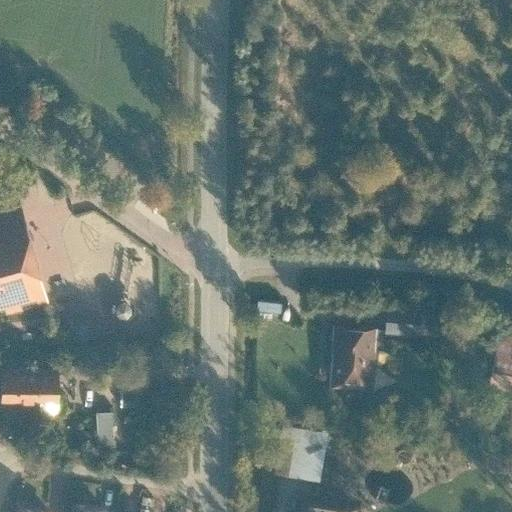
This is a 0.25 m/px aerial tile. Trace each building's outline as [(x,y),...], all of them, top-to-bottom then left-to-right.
[(0,315),(48,303),(19,193),(0,198),(0,315)] [(392,301),(392,328),(422,329),(423,302),(392,301)] [(370,318),(334,318),(333,401),(369,401),(370,318)] [(511,347),(503,346),(495,388),(511,391),(511,347)] [(57,372),(0,370),(0,398),(57,400),(57,372)] [(112,448),(109,413),(89,415),(92,449),(112,448)] [(285,482),(290,445),(275,443),(270,480),(285,482)] [(361,511),(362,505),(290,498),(288,511),(361,511)] [(103,511),(104,502),(71,499),(69,511),(103,511)]
